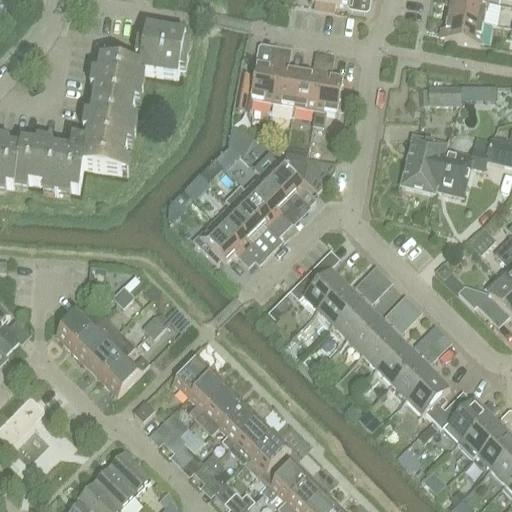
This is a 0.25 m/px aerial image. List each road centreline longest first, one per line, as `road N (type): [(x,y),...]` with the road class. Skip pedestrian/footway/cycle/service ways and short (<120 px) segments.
road 1 (residential): [(511,364),(484,358),(359,232),(352,211)]
road 2 (residential): [(352,211),(375,48)]
road 3 (residential): [(239,301),(323,219),(352,211)]
road 4 (residential): [(113,430),(204,336)]
road 5 (residential): [(0,91),(6,99),(48,101),(59,54),(40,39)]
